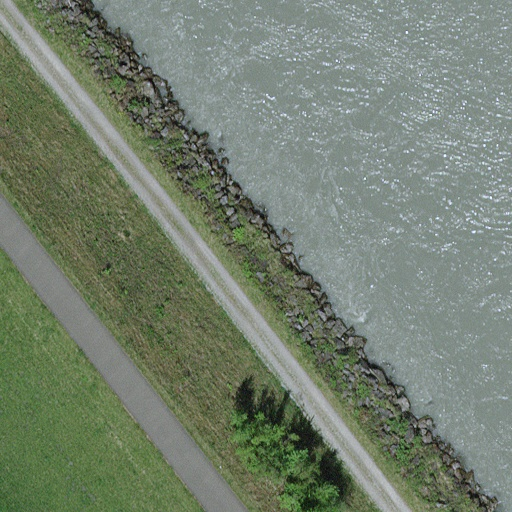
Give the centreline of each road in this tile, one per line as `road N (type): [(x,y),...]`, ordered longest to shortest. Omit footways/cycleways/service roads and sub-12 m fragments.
road 1 (track): [(0,0),(412,511)]
road 2 (track): [(0,217),(229,511)]
